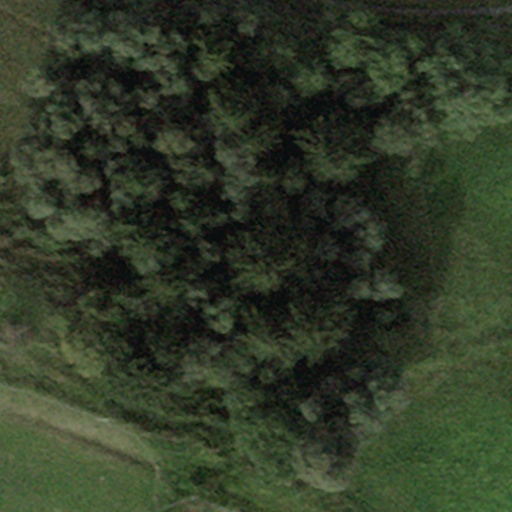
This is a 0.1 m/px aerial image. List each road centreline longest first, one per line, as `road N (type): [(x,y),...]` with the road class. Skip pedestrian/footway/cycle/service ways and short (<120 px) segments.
road 1 (track): [(305,511),(79,386),(0,369)]
road 2 (track): [(317,0),(511,9)]
